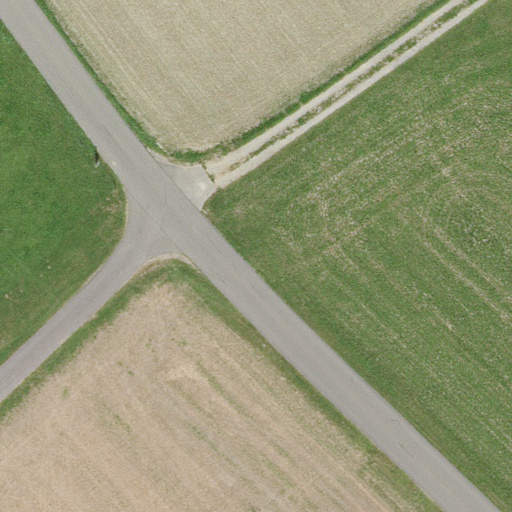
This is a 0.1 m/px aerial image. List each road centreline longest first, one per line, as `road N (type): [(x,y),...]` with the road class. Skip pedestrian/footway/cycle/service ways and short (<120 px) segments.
road 1 (unclassified): [(476,511),(174,220),(16,0)]
road 2 (track): [(472,0),(174,220)]
road 3 (track): [(0,393),(174,220)]
